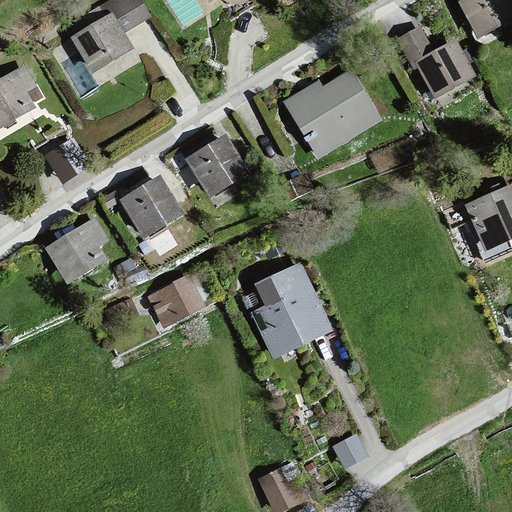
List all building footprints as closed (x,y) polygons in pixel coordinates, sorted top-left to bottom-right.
[(108,0),(99,6),(106,16),(113,12),(124,31),(150,15),(141,0),(108,0)] [(208,0),(217,10),(232,0),(208,0)] [(511,9),(507,0),(459,0),(457,1),(476,40),(511,22),(511,9)] [(106,16),(71,36),(93,73),(134,49),(124,31),(113,12),(106,16)] [(456,38),(433,51),(420,27),(397,40),(431,101),(477,76),(456,38)] [(320,80),(284,102),(318,156),(379,118),(349,69),(323,85),(320,80)] [(29,72),(0,88),(0,137),(40,117),(34,100),(40,95),(29,72)] [(223,132),(184,157),(211,198),(249,173),(223,132)] [(75,133),(44,151),(61,179),(92,161),(75,133)] [(159,178),(118,202),(143,244),(184,219),(159,178)] [(511,184),(464,207),(486,256),(511,244),(511,184)] [(95,215),(43,247),(70,290),(112,264),(99,244),(109,238),(95,215)] [(301,262),(255,284),(265,305),(250,312),(273,360),(334,331),(301,262)] [(190,274),(147,296),(164,328),(206,306),(190,274)] [(366,455),(355,435),(334,447),(345,466),(366,455)] [(276,511),(307,498),(291,465),(261,480),(276,511)]
